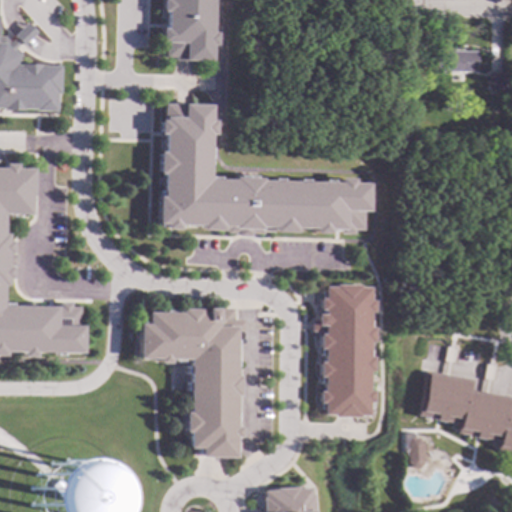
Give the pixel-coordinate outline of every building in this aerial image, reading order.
[(210,0),(210,34),(214,34),(213,48),(208,48),(208,62),(185,61),(171,61),(172,57),(161,57),(161,29),(163,29),(163,25),(163,13),(159,13),(159,0),(210,0)] [(23,25),(33,35),(19,48),(17,45),(12,40),(10,38),(23,25)] [(0,37),(3,37),(8,43),(12,40),(17,45),(13,50),(18,55),(18,66),(37,66),(37,68),(55,69),(54,96),(53,95),(52,113),(32,113),(32,112),(19,111),(19,114),(0,113),(0,37)] [(451,52),(475,52),(475,73),(433,74),(433,49),(451,49),(451,52)] [(505,91),(486,91),(486,75),(505,75),(505,91)] [(208,106),(208,121),(212,121),(211,135),(206,135),(205,180),(336,184),(336,179),(351,179),(351,183),(365,184),(364,213),(358,212),(358,231),(349,231),(349,236),(334,235),(333,230),(324,230),(324,235),(311,235),(311,229),(290,227),(290,233),(261,231),(261,235),(250,234),(250,237),(236,236),(236,235),(224,234),(224,231),(197,229),(197,226),(174,224),(174,230),(161,229),(161,225),(153,225),(155,197),(158,197),(159,174),(154,174),(155,152),(160,153),(161,135),(160,135),(161,104),(184,105),(208,106)] [(13,169),(29,169),(28,197),(26,197),(26,216),(0,215),(0,234),(3,234),(3,241),(8,241),(8,254),(2,254),(2,267),(8,267),(8,279),(2,279),(2,287),(0,287),(0,306),(52,307),(55,303),(67,303),(67,308),(77,308),(76,326),(79,326),(79,353),(30,352),(29,357),(18,357),(18,353),(0,352),(0,164),(13,164),(13,169)] [(356,285),(356,288),(366,288),(366,302),(370,302),(369,313),(365,313),(365,328),(370,328),(370,343),(365,343),(365,357),(369,357),(369,372),(364,372),(364,392),(369,392),(368,403),(364,403),(364,417),(353,416),(353,418),(343,418),(329,418),(329,416),(319,415),(319,404),(315,403),(315,392),(319,392),(320,377),(316,377),(316,362),(320,363),(321,350),(316,349),(316,335),(320,335),(320,327),(314,327),(314,314),(321,315),(321,309),(316,309),(317,298),(321,299),(321,287),(332,287),(332,285),(356,285)] [(232,312),(229,429),(235,429),(234,436),(229,436),(228,456),(212,456),(197,455),(197,448),(186,448),(188,359),(165,359),(165,363),(159,363),(159,357),(137,357),(138,327),(146,327),(147,315),(205,317),(206,311),(232,312)] [(468,381),(466,393),(483,396),(506,401),(505,407),(511,408),(511,455),(492,452),(494,443),(474,439),(454,435),(456,425),(435,421),(414,417),(423,372),(443,376),(468,381)] [(412,439),(416,439),(420,445),(421,464),(417,469),(408,470),(405,465),(404,458),(401,454),(401,434),(410,433),(411,436),(412,439)] [(257,511),(256,492),(304,489),(305,511),(257,511)]
